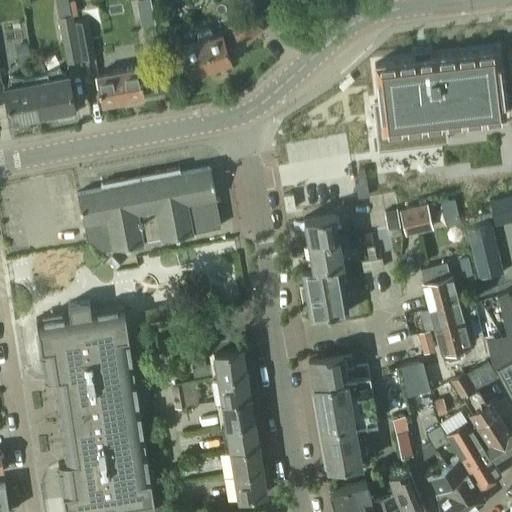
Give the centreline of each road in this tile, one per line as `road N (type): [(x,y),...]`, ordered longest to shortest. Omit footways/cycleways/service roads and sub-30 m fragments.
road 1 (residential): [(301,511),(242,117)]
road 2 (tertiary): [(0,164),(242,117)]
road 3 (tertiary): [(242,117),(350,26),(432,7)]
road 4 (residential): [(33,511),(0,301)]
